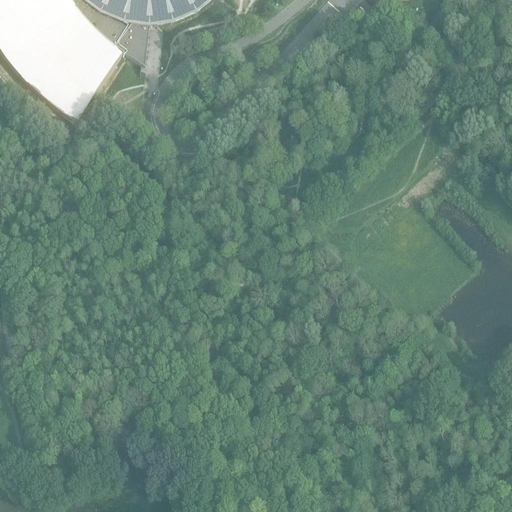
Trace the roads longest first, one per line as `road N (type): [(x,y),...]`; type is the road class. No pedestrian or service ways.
road 1 (unknown): [(34,265),(24,306),(57,401),(89,414),(142,402),(183,411),(219,402),(282,442),(320,398),(282,389),(244,346),(210,281),(253,282),(301,244),(332,274),(367,334),(427,387),(455,456),(511,499)]
road 2 (unknown): [(339,0),(211,138),(179,153),(161,138),(169,102),(190,76),(300,0)]
road 3 (unknown): [(506,0),(446,111),(320,237),(301,244)]
road 4 (unknown): [(34,265),(76,232),(108,224),(140,265),(158,267),(177,256),(210,281)]
road 5 (unknown): [(0,160),(25,177),(78,189),(108,224)]
